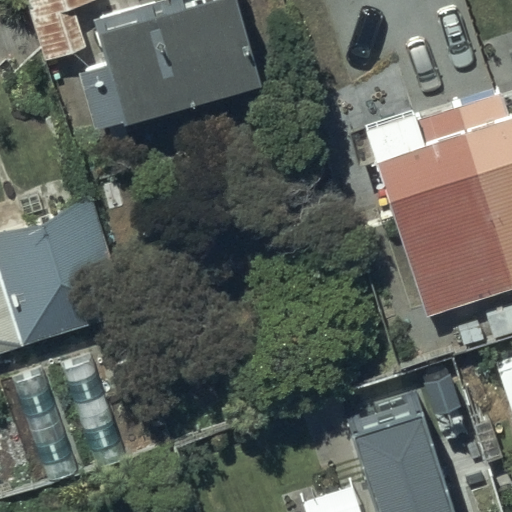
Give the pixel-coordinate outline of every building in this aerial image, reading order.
[(19,0),(36,54),(83,40),(70,0),(19,0)] [(123,0),(83,11),(108,106),(249,68),(230,0),(123,0)] [(511,80),(409,113),(404,101),(353,118),(418,308),(511,277),(511,80)] [(0,221),(0,286),(16,337),(118,303),(83,195),(0,221)] [(443,511),(409,396),(339,416),(367,511),(443,511)]
